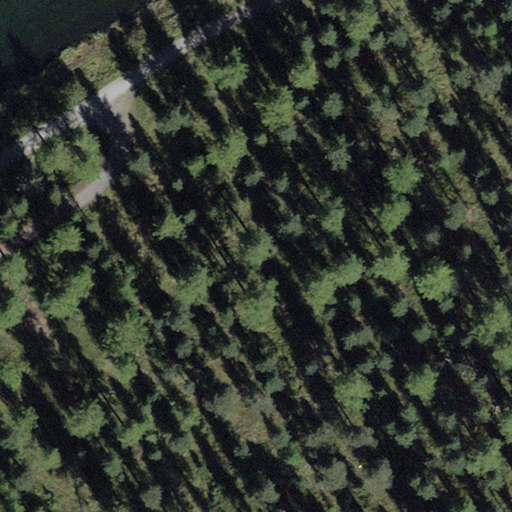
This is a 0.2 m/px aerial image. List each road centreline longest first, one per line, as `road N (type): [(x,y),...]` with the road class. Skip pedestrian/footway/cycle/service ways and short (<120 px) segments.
road 1 (track): [(270,0),(0,166)]
road 2 (track): [(100,100),(117,151),(105,176),(0,263)]
